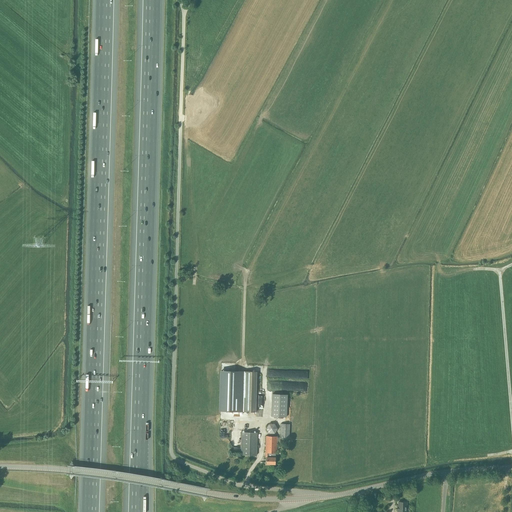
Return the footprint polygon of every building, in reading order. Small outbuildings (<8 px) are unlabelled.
[(219,412),(256,412),(257,372),(220,371),(219,412)] [(287,395),(272,394),(271,416),(286,417),(287,395)] [(281,424),(280,439),(289,439),(290,424),(281,424)] [(242,455),(257,455),(257,433),(243,432),(242,455)] [(277,436),(266,436),(265,457),(267,457),(266,464),(275,464),(275,457),(274,457),(274,453),(277,453),(277,436)] [(406,511),(407,502),(398,502),(398,507),(397,510),(398,510),(397,511),(406,511)]
